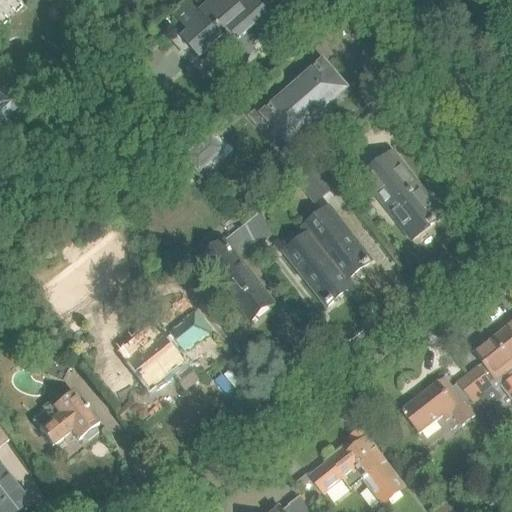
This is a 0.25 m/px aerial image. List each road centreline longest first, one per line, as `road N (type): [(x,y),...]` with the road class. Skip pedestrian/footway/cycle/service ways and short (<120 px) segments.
road 1 (residential): [(165,511),(511,242)]
road 2 (residential): [(511,164),(367,0)]
